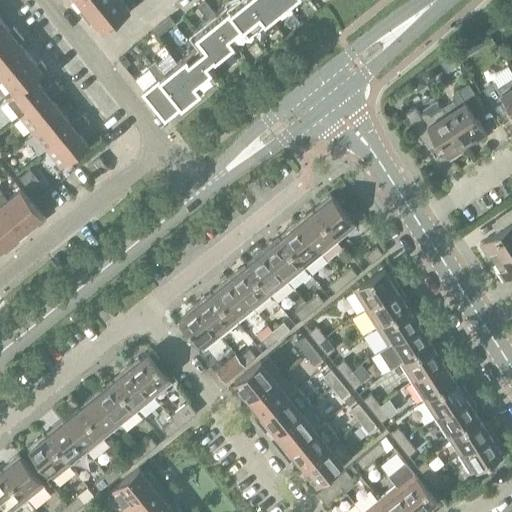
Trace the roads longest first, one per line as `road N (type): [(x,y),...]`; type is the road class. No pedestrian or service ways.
road 1 (tertiary): [(0,357),(202,189)]
road 2 (residential): [(307,511),(142,312)]
road 3 (residential): [(0,279),(162,147)]
road 4 (residential): [(142,312),(303,185)]
road 5 (residential): [(0,423),(142,312)]
road 6 (tertiary): [(511,363),(419,227)]
road 7 (tertiary): [(419,227),(324,98)]
road 8 (tertiary): [(324,98),(443,0)]
road 9 (tertiary): [(202,189),(324,98)]
